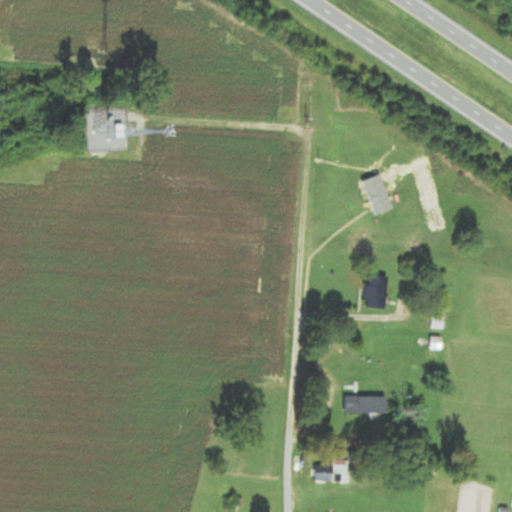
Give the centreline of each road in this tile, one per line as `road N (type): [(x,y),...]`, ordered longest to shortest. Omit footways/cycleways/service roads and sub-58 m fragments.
road 1 (trunk): [(306,0),(511,140)]
road 2 (trunk): [(511,73),(403,0)]
